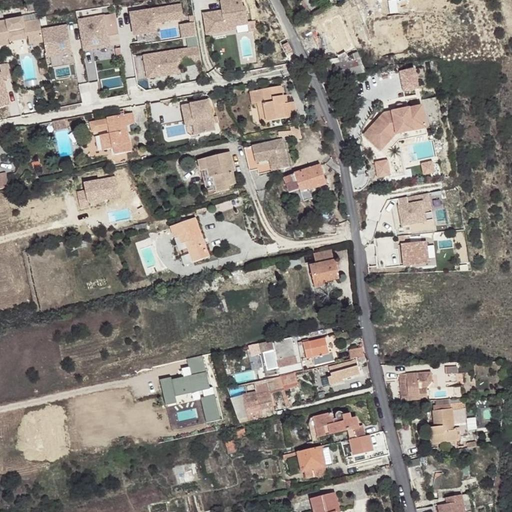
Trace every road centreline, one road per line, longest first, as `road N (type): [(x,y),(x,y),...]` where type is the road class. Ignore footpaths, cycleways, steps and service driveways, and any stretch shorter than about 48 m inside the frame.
road 1 (residential): [(407,511),(362,320),(344,163),(330,114),(275,0)]
road 2 (unknown): [(0,143),(45,121),(308,68)]
road 3 (unknown): [(355,234),(283,250),(263,220),(243,154)]
